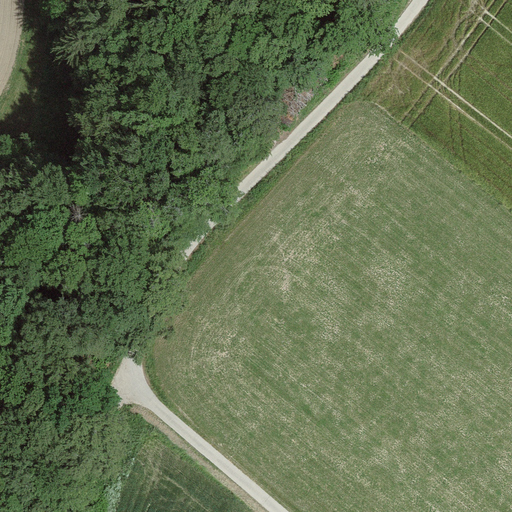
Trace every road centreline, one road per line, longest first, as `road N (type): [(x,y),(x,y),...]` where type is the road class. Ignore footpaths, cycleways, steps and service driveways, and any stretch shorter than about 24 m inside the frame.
road 1 (unclassified): [(417,0),(141,296),(121,373)]
road 2 (unclassified): [(282,511),(121,373)]
road 3 (track): [(121,373),(61,511)]
